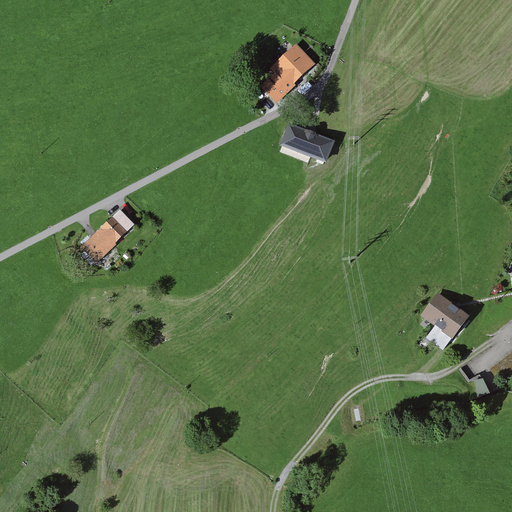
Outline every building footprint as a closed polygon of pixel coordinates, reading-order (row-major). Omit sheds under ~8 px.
[(261,89),(277,106),(295,89),(294,88),(316,67),(297,46),(271,70),(276,75),(261,89)] [(333,144),(290,127),(282,149),(325,166),(333,144)] [(135,229),(121,213),(96,236),(80,250),(94,266),(135,229)] [(452,308),(438,297),(419,321),(430,330),(422,341),(440,355),(467,321),(452,308)] [(476,382),(479,397),(489,396),(486,380),(476,382)]
